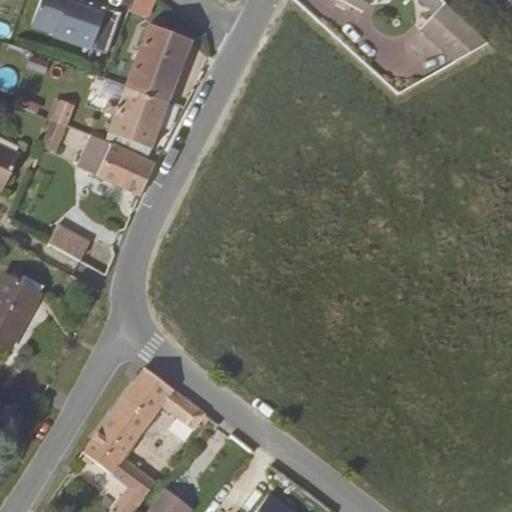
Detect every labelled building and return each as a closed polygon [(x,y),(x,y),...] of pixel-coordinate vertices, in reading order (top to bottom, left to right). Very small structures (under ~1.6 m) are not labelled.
[(39,0),(30,24),(53,32),(52,35),(105,53),(119,14),(80,0),(39,0)] [(144,6),(149,7),(152,0),(132,0),(128,10),(140,16),(144,6)] [(338,0),(361,12),(366,3),(360,0),(338,0)] [(420,0),(434,13),(444,3),(440,0),(420,0)] [(511,0),(496,0),(511,14),(511,0)] [(434,13),(418,29),(454,62),(488,44),(444,3),(434,13)] [(0,21),(0,37),(5,41),(12,28),(0,21)] [(191,40),(148,25),(124,86),(167,101),(191,40)] [(167,101),(124,86),(117,104),(107,101),(104,110),(114,114),(103,140),(145,160),(167,101)] [(65,125),(73,105),(59,99),(51,119),(65,125)] [(40,147),(54,152),(65,125),(51,119),(40,147)] [(63,146),(81,152),(87,133),(69,127),(63,146)] [(95,136),(89,134),(77,166),(139,196),(154,164),(145,160),(103,140),(95,136)] [(0,190),(17,154),(0,146),(0,190)] [(48,243),(79,260),(90,240),(59,223),(48,243)] [(2,274),(0,277),(0,344),(8,349),(43,287),(22,275),(17,283),(2,274)] [(168,431),(183,442),(203,414),(143,368),(110,414),(138,437),(156,412),(159,407),(176,419),(173,424),(168,431)] [(159,407),(156,412),(173,424),(176,419),(159,407)] [(120,459),(138,437),(110,414),(81,452),(126,486),(106,511),(132,511),(142,498),(153,483),(120,459)] [(233,455),(208,437),(189,462),(199,469),(212,451),(228,462),(233,455)] [(148,511),(189,511),(191,510),(166,491),(148,511)]
